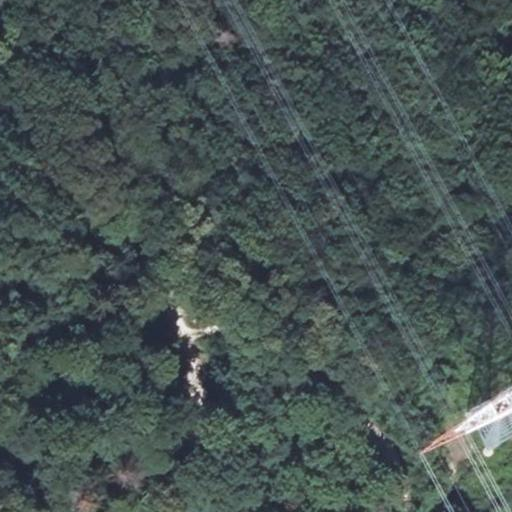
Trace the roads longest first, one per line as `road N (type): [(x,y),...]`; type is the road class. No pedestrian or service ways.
road 1 (track): [(182,511),(193,376),(167,309),(119,252),(0,150)]
road 2 (track): [(396,511),(392,456),(350,414),(167,309)]
